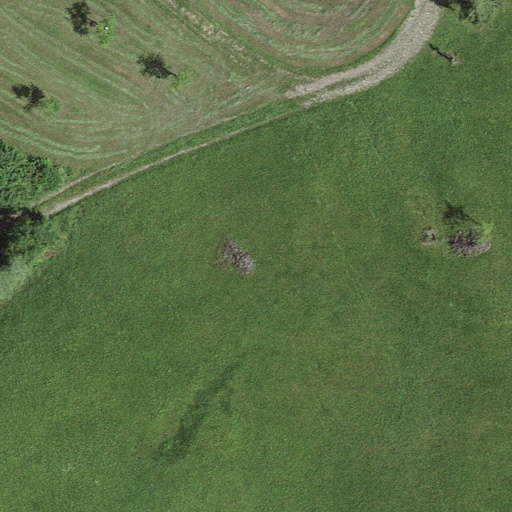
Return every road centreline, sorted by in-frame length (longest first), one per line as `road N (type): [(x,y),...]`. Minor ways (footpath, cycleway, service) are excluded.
road 1 (track): [(347,79),(0,223)]
road 2 (track): [(175,0),(257,65),(305,80),(347,79),(402,62),(424,45),(439,0)]
